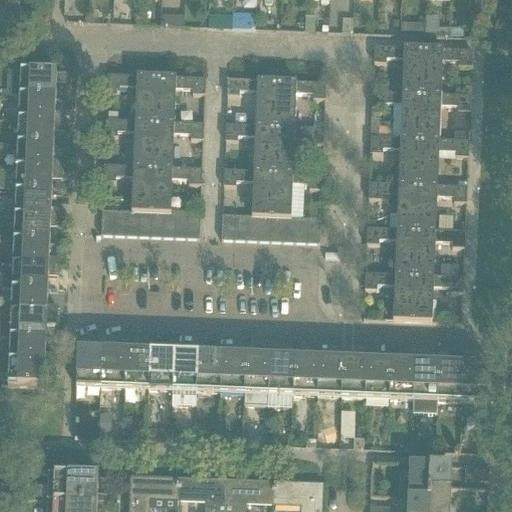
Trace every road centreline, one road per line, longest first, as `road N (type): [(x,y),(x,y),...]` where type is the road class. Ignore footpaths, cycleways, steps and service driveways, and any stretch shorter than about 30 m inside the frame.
road 1 (residential): [(308,336),(84,326),(87,252),(311,259)]
road 2 (residential): [(511,344),(308,336)]
